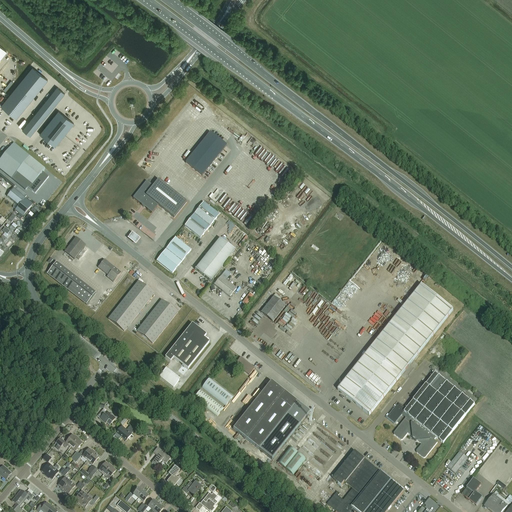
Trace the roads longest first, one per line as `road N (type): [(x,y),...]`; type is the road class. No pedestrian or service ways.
road 1 (unclassified): [(422,484),(70,203)]
road 2 (trunk): [(146,0),(448,218)]
road 3 (trunk): [(448,218),(167,0)]
road 4 (tertiary): [(288,511),(106,364)]
road 5 (residential): [(181,511),(69,417)]
road 6 (primary): [(151,106),(236,6)]
road 7 (primary): [(229,0),(172,73),(145,87)]
road 8 (tertiary): [(106,364),(42,312),(28,277)]
